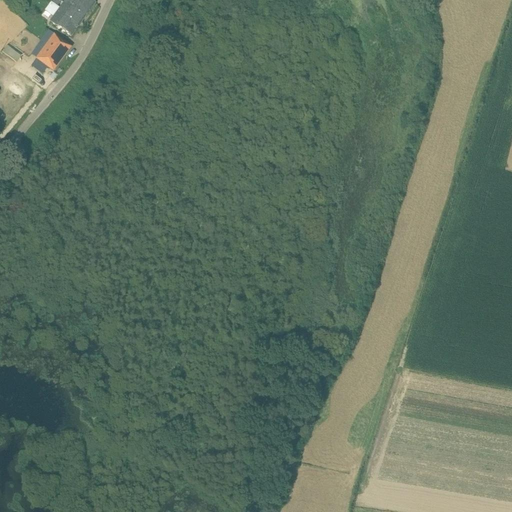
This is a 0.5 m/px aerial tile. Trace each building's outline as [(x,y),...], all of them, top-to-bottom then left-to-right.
[(69,0),(65,0),(60,8),(63,10),(64,8),(79,19),(78,19),(82,22),(95,3),(90,0),(74,0),(73,3),(69,0)] [(60,8),(50,22),(63,31),(71,37),(82,22),(78,19),(79,19),(64,8),(63,10),(60,8)] [(55,35),(37,59),(54,71),(72,47),(55,35)] [(0,52),(0,54),(15,63),(20,54),(4,45),(0,52)] [(20,70),(24,59),(18,57),(15,68),(20,70)] [(22,85),(27,90),(37,80),(31,75),(22,85)]
